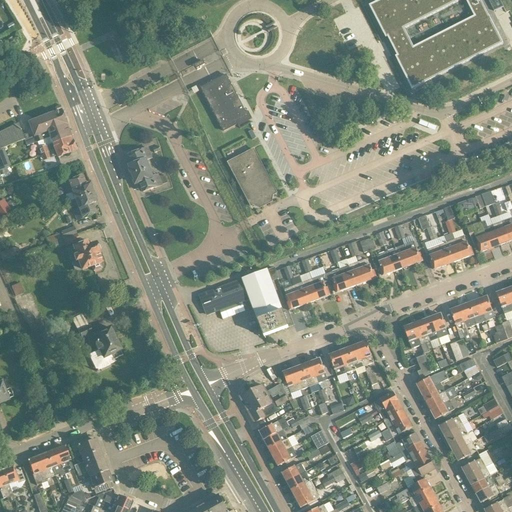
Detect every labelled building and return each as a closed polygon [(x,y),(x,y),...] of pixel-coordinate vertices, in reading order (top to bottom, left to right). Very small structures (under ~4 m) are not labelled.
[(472,0),(401,0),(371,15),(413,98),(500,55),(472,0)] [(7,47),(14,42),(11,38),(1,44),(4,48),(7,47)] [(236,120),(246,115),(226,76),(212,83),(214,88),(204,93),(203,93),(223,132),(238,124),(236,120)] [(33,137),(66,125),(64,120),(63,120),(60,112),(28,124),(33,137)] [(24,141),(28,139),(26,135),(23,136),(18,124),(0,133),(0,150),(24,141)] [(36,144),(50,139),(52,145),(70,138),(65,125),(66,125),(33,137),(34,137),(28,139),(24,141),(26,147),(36,144)] [(39,149),(38,150),(41,156),(54,151),(57,159),(75,151),(70,138),(52,145),(45,148),(39,149)] [(11,167),(4,149),(0,151),(0,171),(7,169),(11,167)] [(132,176),(150,169),(148,161),(153,160),(149,149),(129,156),(133,166),(129,167),(132,176)] [(272,196),(276,194),(253,150),(228,164),(251,207),(253,206),(257,208),(257,207),(259,203),(267,199),(271,200),(272,200),(272,196)] [(150,169),(132,176),(136,185),(139,184),(143,193),(168,184),(165,176),(160,178),(159,175),(153,177),(150,169)] [(74,201),(92,194),(89,185),(85,187),(81,177),(67,182),(62,184),(66,195),(71,193),(74,201)] [(481,196),(486,208),(495,204),(491,192),(481,196)] [(92,194),(74,201),(78,211),(73,213),(77,222),(86,218),(96,214),(92,205),(96,203),(92,194)] [(473,199),(475,205),(478,204),(480,210),(486,208),(481,196),(472,199),(473,199)] [(475,205),(473,199),(458,205),(462,216),(477,211),(475,205)] [(11,211),(3,200),(0,202),(0,222),(7,218),(5,215),(11,211)] [(499,204),(495,205),(492,206),(495,212),(501,210),(499,204)] [(501,210),(495,212),(497,218),(503,216),(501,210)] [(429,236),(436,233),(433,227),(430,229),(426,217),(419,219),(419,220),(418,220),(422,231),(423,230),(424,231),(427,230),(429,236)] [(501,223),(509,243),(511,241),(511,222),(511,219),(510,220),(501,223)] [(500,246),(492,226),(487,228),(485,222),(481,224),(481,222),(480,223),(490,250),(500,246)] [(481,253),(490,250),(480,223),(467,228),(470,236),(474,234),(477,244),(481,253)] [(500,246),(509,243),(501,223),(492,226),(500,246)] [(397,235),(403,232),(401,226),(395,228),(397,235)] [(450,235),(453,234),(456,233),(453,227),(447,229),(450,235)] [(47,239),(49,245),(53,243),(64,239),(77,234),(74,228),(61,233),(47,239)] [(403,232),(397,235),(399,241),(405,239),(403,232)] [(379,241),(385,239),(382,233),(376,235),(379,241)] [(436,233),(429,236),(432,242),(438,239),(436,233)] [(77,234),(64,239),(66,245),(66,247),(79,242),(77,234)] [(455,240),(462,260),(471,257),(464,237),(455,240)] [(56,249),(66,245),(64,239),(53,243),(56,249)] [(366,241),(370,252),(376,250),(372,239),(366,241)] [(385,239),(379,241),(381,247),(387,245),(385,239)] [(462,260),(455,240),(446,243),(453,264),(462,260)] [(364,254),(370,252),(366,241),(360,243),(364,254)] [(86,243),(77,247),(72,249),(66,251),(75,274),(80,272),(81,273),(92,268),(93,272),(102,269),(100,265),(101,264),(98,255),(99,255),(99,254),(100,251),(99,247),(95,245),(88,247),(86,243)] [(404,246),(412,266),(421,263),(414,243),(404,246)] [(444,267),(453,264),(446,243),(436,247),(444,267)] [(402,270),(412,266),(404,246),(395,250),(402,270)] [(435,271),(444,267),(436,247),(427,250),(435,271)] [(332,258),(338,256),(336,250),(330,252),(332,258)] [(393,273),(402,270),(395,250),(386,253),(393,273)] [(384,276),(393,273),(386,253),(377,256),(384,276)] [(338,256),(332,258),(334,264),(341,262),(338,256)] [(304,268),(310,266),(308,260),(302,262),(304,268)] [(358,263),(365,283),(375,280),(367,260),(358,263)] [(365,283),(358,263),(349,267),(356,287),(365,283)] [(310,266),(304,268),(306,274),(312,272),(310,266)] [(347,290),(356,287),(349,267),(339,270),(347,290)] [(279,280),(275,270),(269,272),(268,271),(243,281),(250,300),(258,321),(264,337),(288,328),(282,312),(283,312),(272,282),(279,280)] [(338,294),(347,290),(339,270),(325,275),(328,282),(329,286),(334,284),(338,294)] [(323,284),(328,282),(325,275),(312,280),(319,301),(328,297),(323,284)] [(310,304),(319,301),(312,280),(302,284),(310,304)] [(207,316),(250,300),(243,281),(200,297),(207,316)] [(301,307),(310,304),(302,284),(293,287),(301,307)] [(291,311),(301,307),(293,287),(284,291),(291,311)] [(496,294),(504,315),(511,312),(511,308),(506,291),(496,294)] [(478,301),(486,322),(495,319),(487,298),(478,301)] [(476,326),(486,322),(478,301),(468,305),(476,326)] [(459,308),(467,329),(472,327),(476,326),(468,305),(459,308)] [(466,343),(471,341),(470,338),(468,332),(467,329),(459,308),(450,312),(458,333),(462,331),(466,343)] [(93,337),(89,327),(83,314),(72,319),(82,342),(86,340),(90,348),(95,346),(97,351),(88,356),(96,372),(116,363),(114,360),(122,356),(120,351),(110,329),(93,337)] [(431,319),(439,340),(448,336),(441,315),(431,319)] [(439,340),(431,319),(422,322),(430,343),(431,343),(433,350),(441,347),(440,343),(439,340)] [(425,345),(430,343),(422,322),(413,325),(421,346),(424,355),(429,353),(425,345)] [(502,326),(508,340),(511,338),(511,331),(508,322),(502,325),(502,326)] [(411,350),(421,346),(413,325),(404,329),(411,350)] [(508,340),(502,326),(495,328),(497,334),(498,336),(496,337),(493,338),(496,345),(508,341),(508,340)] [(456,343),(462,360),(469,357),(463,341),(456,343)] [(365,367),(374,364),(366,343),(357,346),(365,367)] [(456,362),(462,360),(456,343),(450,346),(456,362)] [(348,350),(355,371),(365,367),(357,346),(348,350)] [(338,353),(347,374),(355,371),(348,350),(338,353)] [(337,378),(347,374),(338,353),(329,357),(337,378)] [(508,363),(511,361),(508,354),(504,357),(494,362),(497,369),(508,363)] [(432,375),(431,374),(428,367),(424,356),(416,359),(421,371),(417,373),(420,379),(432,375)] [(310,364),(318,384),(328,381),(320,360),(310,364)] [(467,371),(475,367),(476,367),(473,360),(460,366),(463,373),(467,371)] [(440,370),(443,369),(448,367),(446,361),(438,363),(440,370)] [(309,388),(318,384),(310,364),(301,367),(309,388)] [(300,391),(309,388),(301,367),(292,370),(300,391)] [(367,372),(366,373),(372,386),(378,384),(374,374),(372,375),(370,369),(366,370),(367,372)] [(291,395),(300,391),(292,370),(283,374),(291,395)] [(440,384),(447,380),(448,380),(443,371),(417,386),(421,395),(440,384)] [(479,374),(474,377),(472,378),(474,381),(477,382),(483,379),(480,373),(479,374)] [(0,403),(8,401),(7,400),(13,398),(10,389),(5,391),(2,382),(0,382),(0,403)] [(426,403),(445,393),(440,384),(421,395),(426,403)] [(287,396),(281,385),(266,393),(262,386),(244,396),(250,407),(246,410),(255,425),(255,424),(265,419),(265,420),(278,412),(269,396),(270,395),(272,399),(278,395),(281,400),(287,396)] [(454,399),(454,400),(458,398),(455,393),(453,389),(450,391),(445,393),(426,403),(431,412),(450,402),(454,399)] [(320,398),(326,396),(324,390),(318,392),(320,398)] [(473,390),(472,390),(466,393),(462,395),(465,401),(476,396),(473,390)] [(379,413),(398,403),(393,394),(374,404),(379,413)] [(287,396),(281,400),(275,403),(278,408),(290,401),(287,396)] [(323,405),(325,404),(329,402),(326,396),(320,398),(322,403),(323,405)] [(302,405),(308,403),(306,397),(300,399),(302,405)] [(346,400),(348,407),(355,404),(353,397),(346,400)] [(495,400),(483,406),(483,408),(486,413),(498,407),(495,400)] [(435,421),(455,410),(450,402),(431,412),(435,421)] [(308,403),(302,405),(304,411),(308,410),(310,416),(312,415),(310,409),(311,409),(308,403)] [(323,405),(322,403),(318,405),(321,413),(327,410),(325,404),(323,405)] [(383,422),(403,411),(398,403),(379,413),(383,422)] [(335,416),(346,412),(343,405),(332,409),(335,416)] [(489,418),(491,421),(503,415),(499,407),(498,407),(486,413),(487,414),(482,416),(484,420),(489,418)] [(481,416),(486,413),(483,408),(478,411),(481,416)] [(388,430),(408,420),(403,411),(383,422),(388,430)] [(365,417),(368,423),(373,420),(370,414),(365,417)] [(465,415),(460,418),(464,427),(470,424),(465,415)] [(304,423),(303,421),(301,417),(295,420),(298,426),(299,426),(304,423)] [(362,426),(368,423),(365,417),(359,421),(362,426)] [(304,423),(299,426),(302,431),(303,431),(310,427),(311,426),(307,418),(303,421),(304,423)] [(444,437),(463,426),(458,418),(439,428),(444,437)] [(293,429),(298,426),(295,420),(294,421),(290,423),(291,427),(293,429)] [(381,434),(383,437),(386,443),(399,436),(403,434),(412,429),(408,420),(388,430),(381,434)] [(506,420),(496,425),(498,430),(508,425),(506,420)] [(264,442),(283,431),(278,422),(259,433),(264,442)] [(468,435),(467,435),(466,433),(463,426),(444,437),(449,445),(468,435)] [(314,432),(310,427),(303,431),(305,436),(307,435),(307,436),(314,432)] [(352,435),(350,430),(340,434),(343,440),(352,435)] [(484,437),(484,438),(487,444),(502,436),(499,430),(496,431),(484,437)] [(269,450),(288,440),(283,431),(264,442),(269,450)] [(383,437),(381,434),(379,431),(374,434),(377,440),(383,437)] [(453,454),(472,444),(472,443),(477,440),(475,437),(472,432),(467,435),(468,435),(449,445),(453,454)] [(371,443),(377,440),(374,434),(368,437),(371,443)] [(389,461),(420,443),(416,435),(407,440),(406,439),(396,445),(398,448),(388,454),(388,455),(386,456),(388,461),(389,461)] [(80,459),(98,452),(93,440),(90,441),(90,442),(88,444),(86,439),(70,445),(73,453),(78,451),(80,459)] [(273,459),(292,448),(288,440),(269,450),(273,459)] [(406,463),(425,452),(420,443),(389,461),(391,465),(404,458),(406,463)] [(472,444),(453,454),(458,463),(477,452),(472,444)] [(330,452),(327,446),(319,451),(322,457),(330,452)] [(55,451),(64,475),(69,474),(68,472),(73,470),(64,447),(55,451)] [(292,448),(273,459),(278,467),(297,457),(292,448)] [(60,477),(64,475),(55,451),(46,454),(55,477),(60,475),(60,477)] [(76,473),(102,462),(100,457),(101,455),(100,453),(98,452),(80,459),(82,464),(74,467),(76,473)] [(411,471),(430,461),(425,452),(406,463),(411,471)] [(50,478),(55,477),(46,454),(37,458),(46,483),(47,482),(49,487),(53,485),(50,478)] [(338,463),(334,457),(327,461),(330,467),(338,463)] [(36,486),(46,483),(37,458),(27,462),(33,475),(32,476),(36,486)] [(363,468),(370,464),(367,458),(360,462),(363,468)] [(467,478),(486,468),(485,468),(481,459),(462,470),(467,478)] [(388,461),(380,465),(383,471),(392,467),(391,465),(389,461),(388,461)] [(418,484),(426,480),(424,476),(434,469),(430,461),(411,471),(415,479),(413,481),(416,486),(418,484)] [(78,477),(87,474),(89,480),(106,473),(106,472),(107,470),(106,469),(104,468),(102,462),(76,473),(78,477)] [(354,473),(363,468),(360,462),(351,466),(354,473)] [(287,483),(306,473),(301,464),(282,475),(287,483)] [(3,471),(8,486),(17,483),(18,484),(25,482),(20,469),(13,471),(12,468),(3,471)] [(471,487),(490,477),(486,468),(467,478),(471,487)] [(335,479),(343,474),(340,469),(328,476),(329,479),(327,480),(331,485),(334,484),(336,482),(335,479)] [(13,496),(12,493),(11,493),(8,486),(3,471),(0,472),(0,492),(3,500),(7,498),(13,496)] [(89,480),(87,480),(88,482),(90,489),(91,491),(94,490),(95,495),(110,489),(109,486),(111,485),(106,473),(89,480)] [(292,492),(311,481),(306,473),(287,483),(292,492)] [(402,476),(398,478),(401,482),(410,477),(408,473),(402,476)] [(336,482),(334,484),(335,486),(346,479),(343,474),(335,479),(336,482)] [(368,479),(365,474),(358,478),(361,483),(368,479)] [(476,496),(495,485),(490,477),(471,487),(476,496)] [(66,488),(72,486),(70,480),(64,482),(66,488)] [(325,489),(331,485),(327,480),(322,483),(325,489)] [(410,500),(430,489),(426,482),(427,481),(426,480),(418,484),(416,486),(405,491),(396,496),(399,502),(401,505),(410,500)] [(296,501),(315,490),(311,481),(292,492),(296,501)] [(388,484),(377,489),(380,495),(391,490),(388,484)] [(495,485),(476,496),(481,504),(500,494),(495,485)] [(72,486),(66,488),(68,494),(75,492),(72,486)] [(414,509),(435,498),(430,489),(410,500),(414,509)] [(315,490),(296,501),(301,509),(320,499),(315,490)] [(75,494),(72,497),(82,502),(85,503),(86,501),(85,501),(83,496),(82,492),(75,494)] [(46,511),(40,495),(33,497),(38,511),(46,511)] [(104,501),(128,511),(132,503),(118,496),(116,501),(101,495),(95,497),(98,499),(104,501)] [(347,501),(348,504),(355,500),(353,496),(346,500),(347,501)] [(78,510),(82,502),(72,497),(71,499),(69,498),(66,505),(78,510)] [(205,505),(208,511),(234,511),(232,511),(227,511),(224,505),(225,503),(222,498),(220,498),(219,497),(205,505)] [(416,511),(428,511),(439,506),(435,498),(414,509),(416,511)] [(128,511),(104,501),(100,510),(104,511),(128,511)] [(350,507),(348,504),(347,501),(341,504),(344,510),(350,507)] [(484,511),(504,511),(508,510),(504,501),(485,511),(484,511)]
